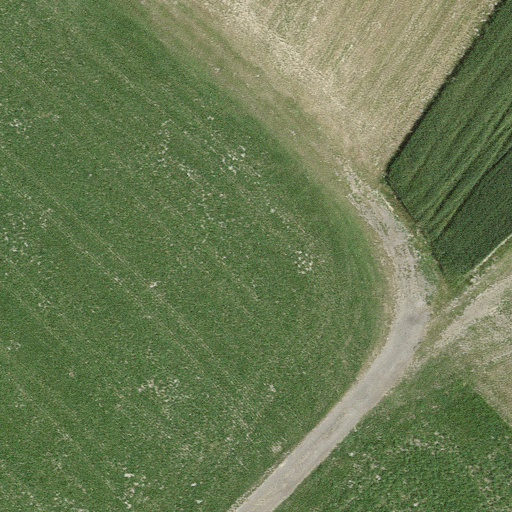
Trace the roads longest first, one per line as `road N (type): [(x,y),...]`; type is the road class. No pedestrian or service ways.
road 1 (track): [(250,511),(370,389),(403,335),(400,270),(371,186),(291,94)]
road 2 (track): [(511,220),(403,335)]
